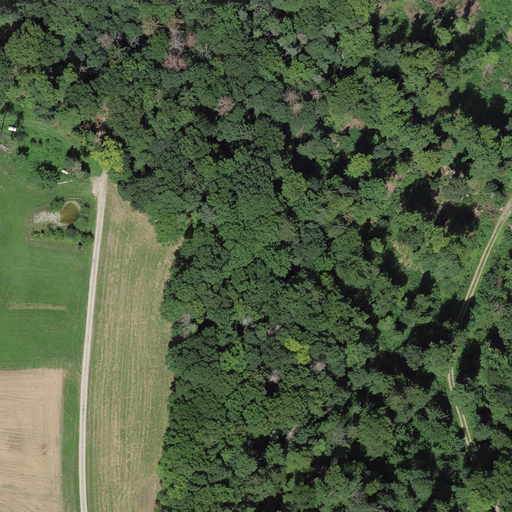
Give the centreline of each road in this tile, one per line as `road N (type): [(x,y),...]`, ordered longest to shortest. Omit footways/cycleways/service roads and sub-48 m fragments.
road 1 (track): [(83,511),(80,429),(105,174)]
road 2 (track): [(497,511),(450,377),(459,319),(511,215)]
road 3 (track): [(133,0),(105,174)]
